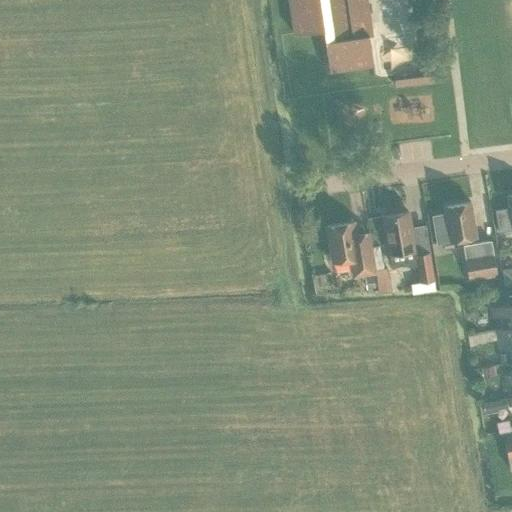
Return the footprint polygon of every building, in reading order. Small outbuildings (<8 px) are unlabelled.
[(371,34),(366,0),(288,0),(293,33),(323,29),(325,42),(329,71),(373,64),(368,35),(371,34)] [(433,81),(430,70),(392,75),(394,86),(433,81)] [(511,193),(507,195),(509,207),(495,210),(498,231),(511,229),(511,193)] [(476,236),(470,201),(443,205),(449,241),(476,236)] [(411,227),(408,211),(382,216),(389,253),(414,248),(419,283),(435,281),(426,231),(411,227)] [(356,234),(353,221),(326,225),(332,261),(350,258),(352,269),(353,278),(375,274),(374,265),(368,232),(356,234)] [(496,273),(490,240),(463,245),(468,278),(496,273)] [(392,290),(390,276),(378,278),(379,291),(392,290)] [(511,327),(511,326),(511,303),(491,308),(493,316),(509,313),(511,326),(511,327)] [(511,326),(511,327),(511,326),(495,329),(497,337),(511,334),(511,326)] [(494,342),(492,331),(476,334),(478,345),(494,342)] [(480,368),(481,376),(495,374),(493,365),(480,368)] [(501,408),(499,399),(483,402),(484,411),(501,408)] [(507,415),(494,416),(495,429),(511,427),(511,420),(507,421),(507,415)]
